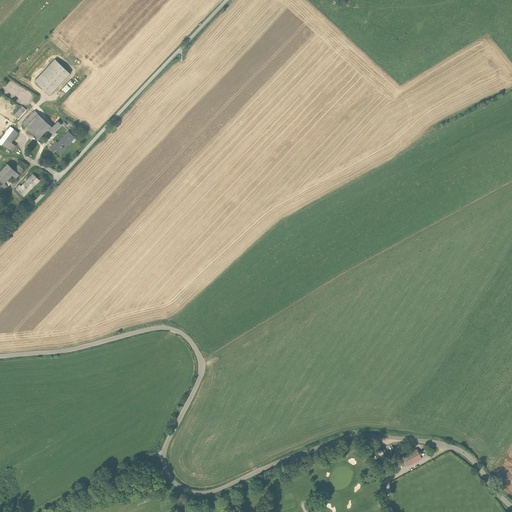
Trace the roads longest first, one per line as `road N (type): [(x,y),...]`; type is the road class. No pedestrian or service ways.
road 1 (unclassified): [(511,507),(456,447),(361,435),(222,488),(188,490),(169,475),(163,451),(199,374),(190,339),(158,327),(58,352),(0,356)]
road 2 (unclassified): [(226,0),(0,240)]
